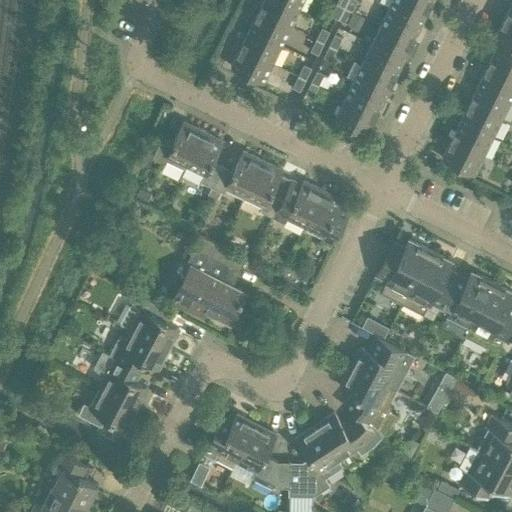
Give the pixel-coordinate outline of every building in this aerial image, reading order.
[(291,25),(300,7),(284,0),(262,0),(258,10),(291,25)] [(357,0),(347,0),(345,6),(352,10),(357,0)] [(422,22),(431,4),(423,0),(392,0),(389,6),(422,22)] [(339,18),(345,6),(337,2),(331,14),(339,18)] [(347,22),(352,10),(345,6),(339,18),(347,22)] [(422,22),(389,6),(380,24),(413,40),(422,22)] [(282,44),(291,25),(258,10),(249,28),(282,44)] [(511,20),(504,17),(495,35),(511,43),(511,20)] [(404,58),(413,40),(380,24),(371,43),(404,58)] [(322,26),(316,38),(324,41),(330,30),(322,26)] [(282,44),(249,28),(240,46),(272,62),(282,44)] [(335,32),(329,44),(337,48),(343,36),(335,32)] [(318,53),(324,41),(316,38),(311,49),(318,53)] [(395,77),(404,58),(371,43),(362,61),(395,77)] [(331,59),(337,48),(329,44),(324,56),(331,59)] [(272,62),(240,46),(231,65),(263,81),(272,62)] [(511,53),(497,46),(488,64),(511,76),(511,53)] [(395,77),(362,61),(353,79),(386,95),(395,77)] [(304,63),(298,74),(306,78),(312,67),(304,63)] [(511,99),(511,96),(511,76),(488,64),(479,83),(511,99)] [(317,69),(311,81),(319,85),(325,73),(317,69)] [(300,90),(306,78),(298,74),(292,86),(300,90)] [(386,95),(353,79),(344,97),(377,113),(386,95)] [(313,96),(319,85),(311,81),(306,93),(313,96)] [(511,99),(479,83),(470,101),(502,117),(511,99)] [(377,113),(344,97),(335,116),(367,132),(377,113)] [(502,117),(470,101),(461,119),(493,135),(502,117)] [(186,164),(204,129),(184,119),(174,140),(163,135),(153,156),(164,162),(166,158),(185,168),(187,165),(187,164),(186,164)] [(493,135),(461,119),(452,138),(484,153),(493,135)] [(213,186),(223,165),(213,159),(223,138),(204,129),(186,164),(187,164),(205,173),(201,180),(213,186)] [(474,172),(484,153),(452,138),(442,157),(474,172)] [(244,197),(264,158),(244,149),(234,170),(223,165),(213,186),(224,192),(226,188),(244,197)] [(273,216),(283,194),(272,189),(283,168),(264,158),(244,197),(263,206),(261,210),(273,216)] [(304,227),(323,188),(304,178),(294,199),(283,194),(273,216),(284,221),(286,217),(304,227)] [(343,197),(323,188),(304,227),(323,236),(321,239),(332,245),(343,224),(332,218),(343,197)] [(403,302),(431,248),(409,237),(400,254),(390,249),(377,272),(388,278),(382,291),(403,302)] [(241,298),(245,291),(224,281),(232,265),(195,245),(186,262),(191,264),(173,299),(203,315),(207,308),(230,320),(239,302),(241,302),(243,298),(241,298)] [(441,305),(453,281),(443,276),(452,259),(431,248),(403,302),(424,313),(431,300),(441,305)] [(451,310),(444,323),(465,334),(470,325),(493,280),(472,269),(463,286),(453,281),(441,305),(451,310)] [(511,289),(493,280),(470,325),(465,334),(487,345),(489,341),(499,346),(511,321),(511,311),(505,308),(511,294),(511,289)] [(121,322),(132,328),(169,347),(179,327),(158,316),(163,306),(169,309),(137,292),(121,322)] [(368,314),(364,324),(384,333),(389,323),(368,314)] [(169,347),(132,328),(126,337),(119,334),(110,353),(109,353),(132,365),(138,355),(159,366),(169,347)] [(372,351),(361,346),(351,365),(388,385),(396,389),(397,389),(415,354),(380,335),(372,351)] [(127,375),(132,365),(109,353),(110,353),(102,349),(94,365),(106,376),(101,386),(138,406),(148,386),(127,375)] [(396,389),(388,385),(351,365),(341,385),(356,393),(355,396),(360,400),(354,407),(358,411),(362,418),(382,435),(390,425),(397,413),(389,409),(390,407),(389,402),(396,389)] [(456,376),(446,370),(440,380),(451,386),(456,376)] [(138,406),(101,386),(91,405),(84,401),(78,412),(101,425),(107,415),(128,426),(138,406)] [(445,397),(434,392),(427,406),(438,412),(445,397)] [(362,418),(358,411),(348,421),(343,425),(334,411),(316,423),(339,458),(357,447),(361,453),(374,445),(382,435),(362,418)] [(237,459),(257,422),(237,412),(226,433),(216,428),(204,451),(234,466),(237,459)] [(488,427),(477,447),(511,465),(511,438),(511,437),(511,434),(511,422),(492,412),(491,413),(492,414),(487,425),(485,424),(484,425),(488,427)] [(276,432),(257,422),(237,459),(256,469),(252,476),(271,486),(289,486),(290,460),(278,460),(265,453),(276,432)] [(343,465),(339,458),(316,423),(297,435),(310,455),(302,460),(290,460),(289,486),(289,494),(314,494),(331,484),(326,476),(343,465)] [(510,490),(511,485),(511,465),(477,447),(470,444),(459,465),(463,467),(462,467),(464,468),(458,480),(456,479),(456,480),(481,493),(488,481),(510,492),(511,490),(510,490)] [(63,466),(53,485),(87,504),(98,483),(82,474),(87,464),(91,466),(63,451),(57,462),(63,466)] [(459,487),(447,481),(443,488),(455,494),(459,487)] [(426,503),(434,489),(421,482),(413,497),(426,503)] [(82,511),(87,504),(53,485),(42,505),(36,502),(30,511),(82,511)] [(446,511),(455,497),(435,486),(434,489),(426,503),(422,511),(424,511),(433,511),(435,508),(442,511),(446,511)]
